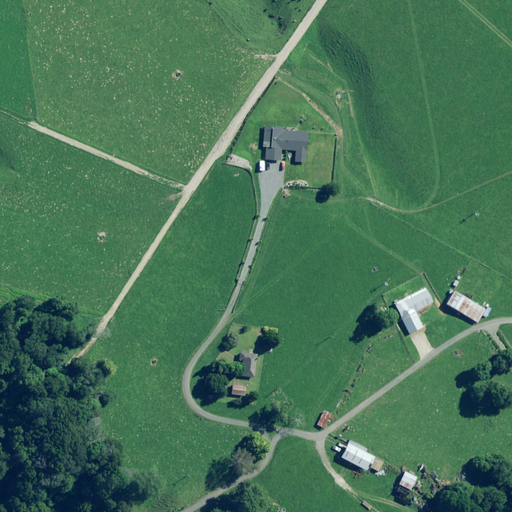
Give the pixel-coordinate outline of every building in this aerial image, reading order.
[(281,127),(263,126),(261,147),(265,147),(264,160),(280,160),(280,150),(294,150),(294,162),(304,162),(306,132),(281,131),(281,127)] [(396,287),(391,280),(387,282),(392,290),(396,287)] [(432,302),(424,288),(393,304),(400,318),(432,302)] [(484,309),(453,291),(445,304),(476,322),(484,309)] [(256,355),(239,353),(238,360),(242,361),(240,376),(253,378),(256,355)] [(245,386),(231,385),(231,395),(244,396),(245,386)] [(330,414),(323,410),(316,425),(323,428),(330,414)] [(374,458),(365,453),(367,450),(348,440),(346,445),(340,458),(367,472),(374,458)] [(382,462),(376,459),(371,468),(378,472),(382,462)] [(416,477),(404,472),(395,491),(407,496),(416,477)]
